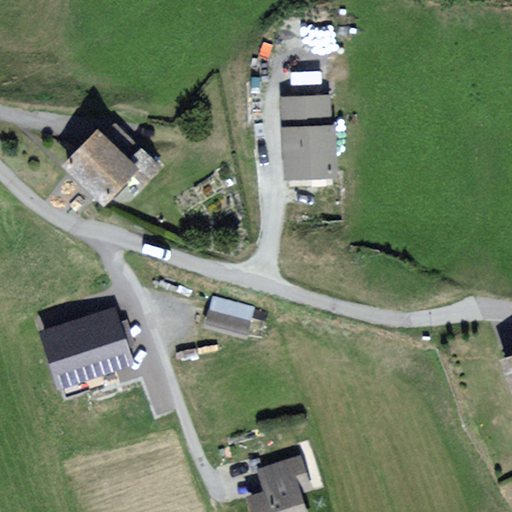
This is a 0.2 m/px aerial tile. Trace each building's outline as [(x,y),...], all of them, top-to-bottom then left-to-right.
[(328,124),(327,96),(284,98),(287,174),(334,172),(333,124),(328,124)] [(145,181),(161,165),(155,160),(116,124),(106,134),(99,128),(66,163),(105,199),(133,169),(145,181)] [(254,309),(212,298),(204,330),(246,340),(254,309)] [(115,305),(40,327),(59,388),(134,365),(115,305)] [(511,354),(503,357),(511,380),(511,354)] [(304,511),(299,492),(310,489),(300,457),(261,469),(267,490),(249,496),(253,511),(304,511)]
